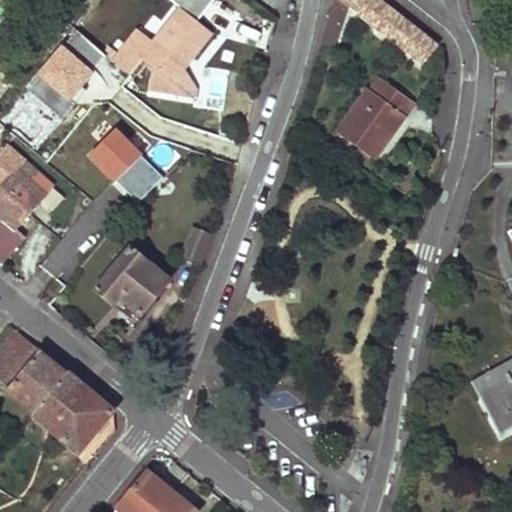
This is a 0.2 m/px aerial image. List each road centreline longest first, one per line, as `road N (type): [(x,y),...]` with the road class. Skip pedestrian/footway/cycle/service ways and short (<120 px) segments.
road 1 (residential): [(368,511),(467,90),(462,37),(423,0)]
road 2 (residential): [(309,0),(282,108),(154,419)]
road 3 (residential): [(0,293),(154,419)]
road 4 (residential): [(154,419),(268,511)]
